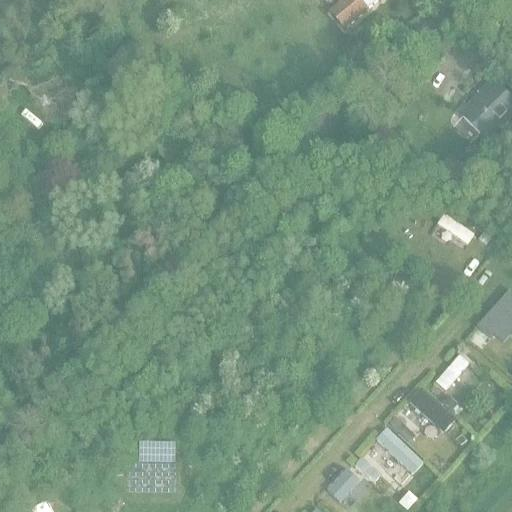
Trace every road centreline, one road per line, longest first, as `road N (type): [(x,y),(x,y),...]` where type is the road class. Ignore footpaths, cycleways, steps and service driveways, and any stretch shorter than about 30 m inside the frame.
road 1 (unclassified): [(0,441),(260,181)]
road 2 (residential): [(260,181),(99,67),(155,6)]
road 3 (track): [(281,511),(469,308)]
road 4 (unclassified): [(260,181),(465,0)]
